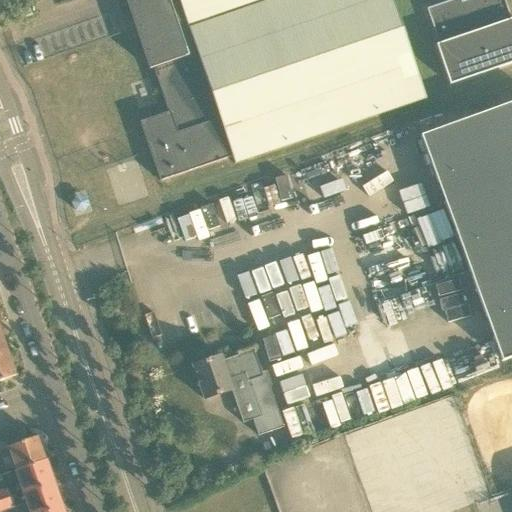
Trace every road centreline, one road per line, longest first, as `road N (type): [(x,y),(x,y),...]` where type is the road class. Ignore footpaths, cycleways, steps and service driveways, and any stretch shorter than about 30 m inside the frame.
road 1 (secondary): [(133,511),(0,121)]
road 2 (residential): [(50,400),(0,244)]
